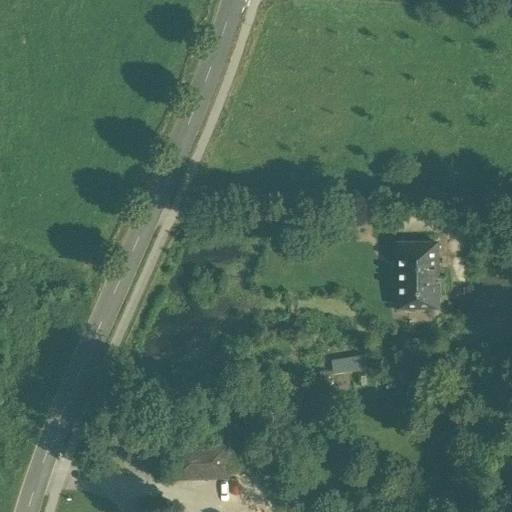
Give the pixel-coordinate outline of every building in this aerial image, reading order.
[(511,207),(494,208),(494,228),(511,228),(511,207)] [(438,241),(406,241),(406,267),(399,267),(399,305),(438,304),(438,241)] [(362,356),(333,360),(335,371),(364,366),(362,356)] [(227,443),(175,445),(176,476),(228,474),(228,468),(227,446),(227,443)] [(248,445),(227,446),(228,468),(249,468),(248,445)] [(280,445),(258,446),(259,467),(281,466),(280,445)]
